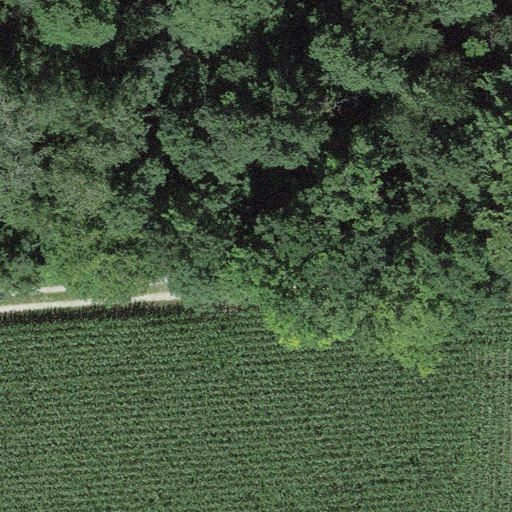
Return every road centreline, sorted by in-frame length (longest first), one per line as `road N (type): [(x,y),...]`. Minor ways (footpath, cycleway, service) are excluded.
road 1 (track): [(511,273),(147,289)]
road 2 (track): [(0,313),(147,289)]
